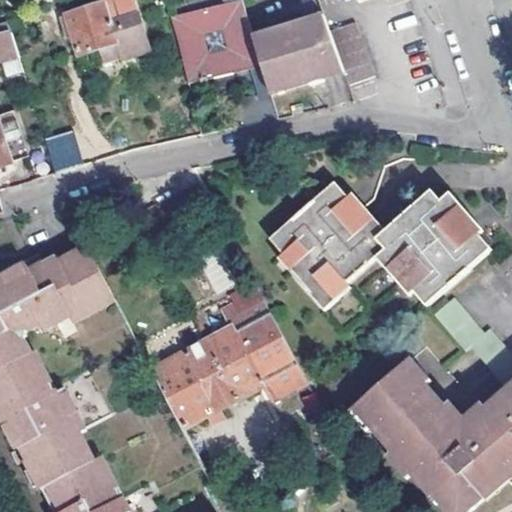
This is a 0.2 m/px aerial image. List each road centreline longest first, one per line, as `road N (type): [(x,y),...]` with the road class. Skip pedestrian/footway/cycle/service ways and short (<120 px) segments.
road 1 (residential): [(4,216),(42,193),(338,121),(502,133)]
road 2 (residential): [(462,0),(502,133)]
